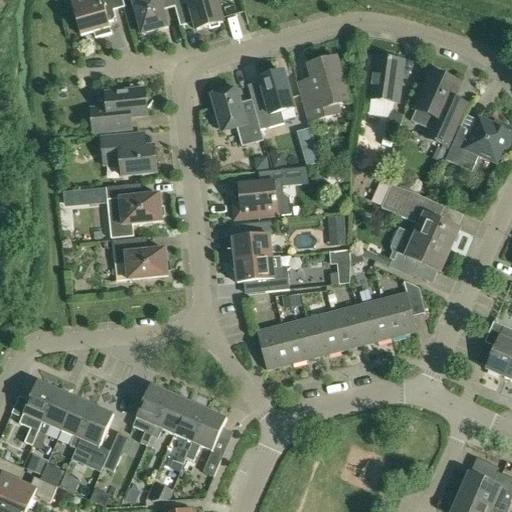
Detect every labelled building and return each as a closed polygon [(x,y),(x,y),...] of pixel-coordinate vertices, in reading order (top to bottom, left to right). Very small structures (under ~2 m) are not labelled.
[(114,10),(125,7),(123,0),(71,0),(82,36),(94,33),(96,38),(112,33),(110,28),(111,28),(109,22),(114,20),(113,17),(116,17),(114,10)] [(174,3),(173,0),(132,0),(142,35),(169,27),(163,6),(174,3)] [(173,0),(174,3),(181,26),(195,22),(197,30),(223,23),(216,0),(173,0)] [(338,105),(349,101),(337,57),(308,65),(314,88),(301,92),(309,122),(340,113),(338,105)] [(398,103),(404,61),(374,57),(369,99),(398,103)] [(417,110),(411,123),(430,131),(427,138),(447,147),(467,103),(454,98),(460,83),(433,71),(415,109),(417,110)] [(266,100),(253,104),(255,108),(261,130),(284,124),(281,112),(294,108),(284,72),(260,79),(261,82),(266,100)] [(107,109),(92,111),(94,133),(134,129),(132,117),(148,115),(148,110),(155,102),(147,96),(146,96),(146,90),(136,91),(136,88),(132,85),(128,89),(128,91),(106,94),(107,109)] [(218,94),(213,95),(218,115),(215,115),(214,118),(216,126),(219,127),(221,126),(223,132),(238,128),(243,146),(264,141),(261,130),(255,108),(243,111),(241,103),(236,89),(231,90),(227,88),(220,90),(218,94)] [(395,144),(404,116),(392,112),(383,141),(395,144)] [(457,134),(446,160),(472,172),(479,155),(496,163),(503,148),(506,150),(511,136),(511,128),(496,122),(494,125),(479,119),(470,140),(457,134)] [(144,134),(101,138),(104,166),(121,164),(122,177),(158,173),(155,147),(146,148),(144,134)] [(319,161),(313,139),(300,143),(306,165),(319,161)] [(240,196),(233,205),(235,221),(278,216),(278,215),(282,214),(282,216),(292,215),(290,200),(284,195),(282,181),(281,170),(272,171),(259,172),(260,183),(239,185),(240,196)] [(134,237),(133,225),(163,222),(160,195),(138,197),(137,185),(107,188),(112,239),(134,237)] [(392,186),(382,209),(420,226),(416,235),(450,251),(460,229),(442,221),(440,217),(445,207),(433,202),(392,186)] [(344,219),(328,221),(330,235),(346,234),(344,219)] [(231,255),(232,262),(273,258),(270,236),(274,236),(273,221),(247,224),(249,238),(233,239),(234,250),(231,255)] [(392,261),(389,268),(413,278),(419,266),(422,265),(440,273),(450,251),(416,235),(415,236),(400,229),(391,249),(393,253),(390,260),(392,261)] [(117,282),(168,276),(166,249),(144,252),(142,238),(113,241),(117,282)] [(329,254),(330,266),(351,265),(350,252),(329,254)] [(282,268),(281,257),(273,258),(232,262),(232,269),(236,272),(237,283),(264,281),(266,292),(290,290),(287,268),(282,268)] [(407,294),(382,300),(392,339),(417,332),(413,317),(426,314),(419,289),(404,283),(407,294)] [(382,300),(357,307),(367,345),(392,339),(382,300)] [(357,307),(332,313),(342,352),(367,345),(357,307)] [(307,320),(317,358),(342,352),(332,313),(307,320)] [(307,320),(283,326),(292,364),(317,358),(307,320)] [(485,369),(505,378),(511,361),(511,341),(507,340),(511,330),(494,323),(485,343),(495,347),(485,369)] [(267,371),(292,364),(283,326),(257,333),(267,371)] [(57,390),(38,382),(29,402),(22,419),(20,424),(32,429),(26,443),(33,446),(39,433),(57,390)] [(170,395),(151,386),(133,427),(132,427),(144,432),(139,443),(148,447),(152,437),(170,395)] [(77,399),(57,390),(39,433),(46,436),(50,426),(62,432),(77,399)] [(190,403),(170,395),(152,437),(159,440),(163,429),(175,435),(189,403),(190,403)] [(18,398),(11,414),(22,419),(29,402),(18,398)] [(95,406),(77,399),(62,432),(74,437),(70,446),(76,449),(95,406)] [(189,403),(175,435),(187,441),(178,462),(184,464),(186,459),(208,411),(189,403)] [(114,415),(95,406),(76,449),(74,454),(81,457),(87,443),(100,448),(114,415)] [(208,411),(186,459),(194,463),(201,447),(213,452),(227,419),(208,411)] [(114,473),(129,438),(118,433),(103,468),(114,473)] [(221,461),(211,456),(203,473),(214,477),(221,461)] [(460,495),(499,511),(506,511),(511,499),(511,478),(498,472),(493,483),(469,473),(460,495)] [(3,475),(0,481),(0,498),(28,511),(35,497),(50,504),(58,487),(35,477),(30,486),(3,475)] [(174,491),(159,485),(151,502),(168,501),(174,491)] [(125,501),(134,505),(138,497),(129,493),(125,501)] [(499,511),(460,495),(452,511),(490,511),(492,509),(498,511),(499,511)] [(30,511),(28,511),(0,498),(0,511),(30,511)]
